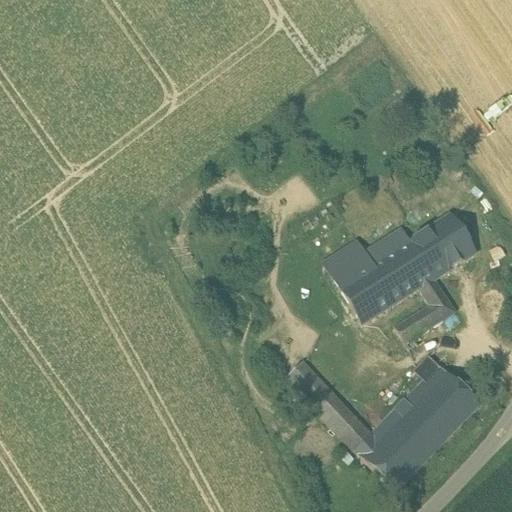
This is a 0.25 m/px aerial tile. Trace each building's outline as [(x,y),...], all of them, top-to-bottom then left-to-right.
[(409,246),(408,247),(430,280),(432,280),(478,250),(456,216),(409,246)] [(402,233),(383,246),(391,258),(408,247),(409,246),(402,233)] [(382,245),(364,257),(372,270),(391,258),(383,246),(382,245)] [(391,258),(372,270),(364,257),(359,250),(327,270),(362,324),(417,289),(430,280),(408,247),(391,258)] [(455,314),(432,280),(430,280),(417,289),(429,307),(407,321),(394,330),(405,346),(455,314)] [(371,436),(268,329),(251,345),(354,453),(371,436)] [(428,358),(414,373),(423,382),(438,367),(428,358)] [(371,436),(354,453),(395,493),(479,407),(438,367),(423,382),(371,436)]
